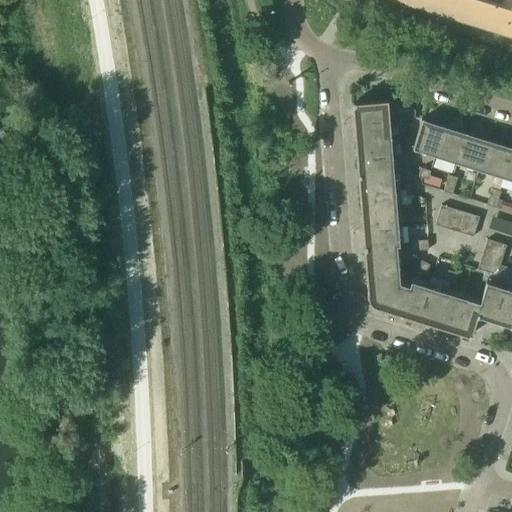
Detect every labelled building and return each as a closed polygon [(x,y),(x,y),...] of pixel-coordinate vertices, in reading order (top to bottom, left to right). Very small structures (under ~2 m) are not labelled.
[(474,0),(468,21),(500,31),(508,5),(501,4),(489,0),(474,0)] [(511,6),(508,5),(500,31),(511,34),(511,6)] [(352,106),(353,121),(387,118),(386,100),(355,102),(354,103),(353,103),(352,104),(352,105),(352,106)] [(354,139),(389,136),(388,125),(387,118),(353,121),(354,127),(354,139)] [(412,149),(434,156),(443,126),(422,119),(412,149)] [(456,163),(465,133),(443,126),(434,156),(456,163)] [(407,140),(411,129),(399,130),(399,140),(407,140)] [(478,169),(487,140),(465,133),(456,163),(478,169)] [(389,136),(354,139),(356,156),(390,154),(389,136)] [(499,176),(509,147),(487,140),(478,169),(499,176)] [(511,180),(511,147),(509,147),(499,176),(511,180)] [(390,154),(356,156),(356,158),(357,174),(392,172),(390,156),(390,154)] [(418,176),(420,176),(425,178),(427,179),(427,178),(428,175),(430,170),(421,167),(418,176)] [(392,172),(357,174),(358,184),(359,192),(393,190),(392,182),(392,172)] [(446,182),(454,185),(456,176),(448,174),(446,182)] [(425,178),(423,181),(439,187),(441,180),(428,175),(427,178),(427,179),(425,178)] [(452,193),(454,185),(446,182),(444,190),(452,193)] [(413,194),(413,184),(404,184),(405,194),(413,194)] [(490,196),(498,198),(500,190),(492,188),(490,196)] [(393,190),(359,192),(360,210),(395,208),(393,190)] [(496,206),(498,198),(490,196),(487,204),(496,206)] [(511,211),(511,203),(501,201),(499,208),(511,211)] [(447,217),(451,207),(441,204),(438,214),(447,217)] [(457,220),(460,210),(451,207),(447,217),(457,220)] [(395,208),(360,210),(360,212),(362,228),(396,226),(395,210),(395,208)] [(460,210),(457,220),(466,223),(470,213),(460,210)] [(466,223),(476,226),(479,216),(470,213),(466,223)] [(435,224),(444,227),(447,217),(438,214),(435,224)] [(511,236),(511,230),(511,217),(492,214),(489,232),(511,236)] [(444,227),(454,230),(457,220),(447,217),(444,227)] [(454,230),(463,233),(466,223),(457,220),(454,230)] [(466,223),(463,233),(473,236),(476,226),(466,223)] [(396,226),(362,228),(363,239),(363,246),(395,244),(398,244),(397,236),(396,226)] [(427,238),(419,239),(420,249),(428,248),(427,238)] [(494,248),(497,241),(487,238),(485,245),(494,248)] [(420,249),(419,239),(411,240),(411,250),(420,249)] [(497,241),(494,248),(503,251),(506,244),(497,241)] [(395,244),(363,246),(365,266),(365,268),(381,266),(381,263),(396,262),(395,244)] [(494,248),(485,245),(482,253),(492,256),(494,248)] [(501,259),(503,251),(494,248),(492,256),(501,259)] [(492,256),(482,253),(480,260),(489,263),(492,256)] [(499,266),(501,259),(492,256),(489,263),(499,266)] [(425,273),(429,264),(421,259),(417,268),(425,273)] [(478,267),(487,270),(489,263),(480,260),(478,267)] [(392,275),(397,275),(397,264),(396,263),(396,262),(381,263),(381,266),(365,268),(367,296),(368,298),(368,300),(369,302),(371,304),(373,305),(374,306),(376,307),(381,308),(392,275)] [(496,273),(499,266),(489,263),(487,270),(496,273)] [(454,283),(457,272),(447,269),(444,280),(454,283)] [(392,275),(381,308),(400,314),(409,287),(398,283),(397,275),(392,275)] [(409,287),(400,314),(418,320),(429,287),(411,281),(409,287)] [(476,315),(509,326),(511,316),(511,290),(485,282),(479,303),(478,303),(476,315)] [(429,287),(418,320),(421,321),(435,325),(446,292),(431,287),(429,287)] [(446,292),(435,325),(453,331),(463,298),(446,292)] [(470,335),(470,334),(476,315),(478,303),(463,298),(453,331),(468,335),(469,336),(470,335)]
